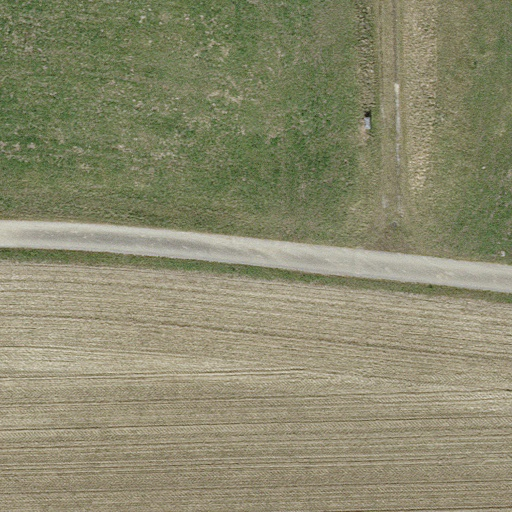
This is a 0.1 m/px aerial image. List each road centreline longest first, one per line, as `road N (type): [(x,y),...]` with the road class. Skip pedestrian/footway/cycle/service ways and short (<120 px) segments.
road 1 (track): [(511,290),(53,247),(0,249)]
road 2 (track): [(402,280),(389,0)]
